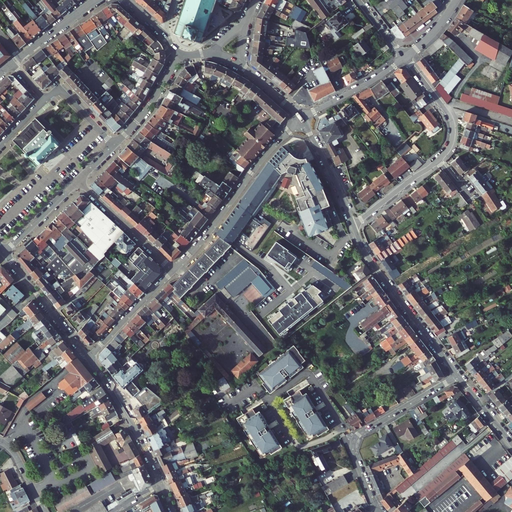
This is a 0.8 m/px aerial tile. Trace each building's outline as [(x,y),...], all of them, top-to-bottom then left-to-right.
[(44,15),(52,23),(63,14),(58,7),(53,11),(51,8),(49,10),(46,7),(48,5),(45,1),(40,5),(34,0),(30,0),(31,0),(39,9),(43,6),(48,12),(44,15)] [(44,0),(45,1),(48,5),(51,8),(53,11),(58,7),(59,6),(54,0),(44,0)] [(61,0),(59,2),(61,4),(59,6),(58,7),(63,14),(79,0),(61,0)] [(153,0),(146,8),(154,15),(161,8),(164,1),(164,0),(153,0)] [(168,0),(168,2),(164,1),(161,8),(154,15),(163,23),(166,23),(173,0),(168,0)] [(217,0),(187,0),(176,34),(183,36),(182,39),(188,42),(194,44),(194,42),(201,44),(217,1),(217,0)] [(239,14),(242,12),(243,9),(234,2),(232,6),(227,2),(227,0),(224,0),(223,5),(237,15),(239,14)] [(235,0),(234,2),(243,9),(245,6),(247,3),(242,0),(235,0)] [(277,4),(278,2),(284,5),(286,1),(284,0),(268,0),(266,4),(284,14),(286,10),(280,7),(281,6),(277,4)] [(320,0),(307,0),(321,21),(326,17),(329,15),(326,10),(324,7),(320,0)] [(332,0),(329,3),(324,7),(326,10),(337,2),(336,1),(337,0),(338,0),(343,5),(349,0),(332,0)] [(34,19),(43,30),(52,23),(44,15),(43,14),(39,17),(27,1),(23,4),(34,19)] [(438,9),(433,2),(424,9),(432,18),(438,13),(436,10),(438,9)] [(116,4),(113,4),(109,6),(115,14),(119,12),(123,16),(120,21),(124,27),(127,25),(134,17),(119,4),(116,4)] [(274,13),(289,20),(291,17),(290,17),(284,14),(266,4),(258,18),(269,22),(274,13)] [(406,14),(399,5),(393,10),(400,19),(406,14)] [(115,14),(109,6),(103,10),(112,21),(114,25),(118,23),(113,16),(115,14)] [(300,22),(306,11),(296,6),(290,17),(291,17),(296,20),(300,22)] [(463,7),(454,20),(465,26),(473,13),(463,7)] [(34,37),(26,27),(14,12),(10,8),(6,11),(22,30),(19,32),(28,42),(34,37)] [(418,14),(425,23),(432,18),(424,9),(418,14)] [(26,27),(34,37),(43,30),(34,19),(28,24),(17,10),(14,12),(26,27)] [(104,24),(105,26),(112,21),(103,10),(97,14),(104,24)] [(344,17),(340,13),(330,20),(331,23),(328,24),(333,30),(331,31),(337,39),(342,36),(338,30),(348,22),(345,17),(344,17)] [(104,24),(97,14),(92,17),(99,27),(104,24)] [(425,23),(418,14),(404,25),(411,34),(425,23)] [(99,27),(92,17),(82,24),(95,41),(97,40),(96,39),(101,34),(98,30),(100,28),(99,27)] [(137,31),(143,26),(134,17),(127,25),(133,32),(126,40),(128,41),(137,31)] [(313,31),(328,20),(326,17),(321,21),(312,28),(311,29),(313,31)] [(270,30),(268,30),(269,22),(258,18),(255,35),(276,38),(277,35),(275,35),(276,33),(270,32),(270,30)] [(311,29),(312,28),(307,26),(300,22),(296,20),(291,29),(297,30),(305,33),(311,29)] [(465,26),(454,20),(446,31),(454,37),(458,32),(461,35),(464,30),(470,33),(468,35),(474,39),(472,42),(478,45),(483,36),(465,26)] [(95,41),(82,24),(72,30),(83,45),(88,50),(96,44),(99,49),(109,41),(103,33),(101,34),(96,39),(97,40),(95,41)] [(360,36),(373,28),(371,24),(358,33),(360,36)] [(146,28),(143,25),(143,26),(137,31),(141,34),(146,28)] [(399,29),(397,27),(392,31),(398,39),(404,40),(411,34),(404,25),(399,29)] [(6,28),(13,38),(21,48),(28,42),(19,32),(16,35),(9,26),(6,28)] [(154,44),(157,40),(146,28),(141,34),(138,37),(141,39),(144,36),(147,38),(154,44)] [(83,45),(72,30),(66,34),(75,45),(77,47),(81,44),(82,45),(83,45)] [(287,46),(310,49),(306,36),(305,33),(297,30),(295,40),(288,39),(287,46)] [(60,38),(66,45),(70,50),(75,56),(77,55),(71,48),(75,45),(66,34),(60,38)] [(280,41),(280,38),(276,38),(255,35),(255,36),(254,42),(267,44),(267,40),(280,41)] [(473,61),(443,35),(439,41),(444,46),(460,60),(465,65),(470,70),(475,65),(472,62),(473,61)] [(483,36),(478,45),(475,50),(491,60),(502,46),(483,36)] [(58,50),(59,50),(66,45),(60,38),(53,43),(58,50)] [(154,44),(147,38),(144,41),(151,46),(154,44)] [(163,45),(162,44),(157,40),(154,44),(151,46),(154,49),(156,53),(156,59),(164,64),(166,59),(165,55),(164,47),(163,45)] [(369,50),(362,41),(354,47),(361,56),(369,50)] [(432,46),(437,52),(444,46),(439,41),(432,46)] [(0,64),(13,54),(2,42),(0,43),(0,64)] [(271,47),(271,44),(267,44),(254,42),(253,48),(273,51),(279,52),(279,48),(271,47)] [(65,58),(59,50),(58,50),(53,43),(47,46),(54,55),(56,54),(60,59),(61,58),(63,61),(61,63),(62,64),(67,60),(65,58)] [(389,49),(385,43),(378,48),(382,54),(389,49)] [(50,55),(51,57),(54,55),(47,46),(44,48),(46,51),(50,55)] [(437,52),(432,46),(426,51),(430,57),(437,52)] [(511,51),(502,46),(491,60),(507,67),(511,51)] [(43,61),(42,60),(50,55),(46,51),(44,48),(34,55),(37,60),(40,63),(43,61)] [(264,54),(273,56),(273,51),(253,48),(252,56),(263,58),(264,54)] [(69,54),(65,58),(67,60),(69,63),(75,56),(70,50),(68,52),(69,54)] [(420,56),(423,60),(416,65),(422,72),(429,66),(425,61),(430,57),(426,51),(420,56)] [(29,68),(35,62),(37,60),(34,55),(24,63),(24,67),(30,73),(32,71),(29,68)] [(265,67),(262,64),(263,58),(252,56),(250,64),(263,75),(271,66),(272,65),(277,59),(274,59),(272,61),(271,61),(265,67)] [(159,74),(163,67),(164,64),(156,59),(155,58),(152,63),(142,57),(140,61),(159,74)] [(281,60),(278,58),(277,59),(272,65),(275,67),(281,60)] [(338,60),(337,59),(327,65),(328,66),(323,69),(325,73),(330,70),(331,72),(341,66),(340,65),(345,62),(342,58),(338,60)] [(58,65),(62,70),(68,65),(70,64),(69,63),(67,60),(62,64),(61,63),(58,65)] [(202,66),(202,70),(202,74),(214,74),(218,64),(213,61),(208,60),(206,60),(206,66),(202,66)] [(447,76),(442,82),(440,84),(445,91),(456,77),(465,65),(460,60),(447,76)] [(158,76),(159,74),(140,61),(137,66),(147,73),(144,77),(154,83),(158,76)] [(51,67),(48,64),(43,68),(53,80),(56,76),(60,73),(62,70),(58,65),(56,62),(51,67)] [(186,66),(181,71),(179,74),(194,85),(194,81),(195,79),(195,80),(199,78),(198,74),(196,70),(193,63),(186,67),(186,66)] [(353,71),(338,80),(344,88),(358,81),(357,79),(362,76),(359,71),(367,66),(365,63),(353,71)] [(223,79),(229,68),(218,64),(214,74),(223,79)] [(62,70),(60,73),(60,74),(66,79),(74,71),(68,65),(62,70)] [(278,72),(274,69),(271,66),(263,75),(271,81),(278,72)] [(435,73),(429,66),(422,72),(427,79),(435,73)] [(43,67),(41,69),(33,76),(44,88),(49,84),(53,80),(43,68),(43,67)] [(323,69),(322,67),(313,71),(320,86),(308,92),(306,90),(305,92),(302,89),(292,100),(295,103),(299,106),(304,106),(309,106),(335,92),(325,73),(323,69)] [(231,84),(237,73),(229,68),(223,79),(221,82),(220,82),(229,87),(231,84)] [(406,71),(400,70),(382,82),(384,85),(388,82),(389,84),(397,78),(403,85),(411,79),(412,79),(406,71)] [(99,97),(74,71),(66,79),(78,92),(91,106),(99,97)] [(141,83),(150,89),(152,86),(154,83),(144,77),(134,71),(132,74),(130,73),(129,74),(137,81),(141,83)] [(285,79),(278,72),(271,81),(278,87),(285,79)] [(283,92),(290,83),(288,81),(294,74),(292,72),(285,79),(278,87),(283,92)] [(248,79),(247,78),(237,73),(231,84),(241,89),(248,79)] [(439,79),(435,73),(427,79),(432,85),(439,79)] [(16,75),(11,74),(9,75),(15,80),(14,81),(16,84),(17,82),(25,91),(20,97),(28,105),(32,100),(36,96),(16,75)] [(194,85),(179,74),(174,81),(190,91),(194,85)] [(15,80),(9,75),(3,81),(8,86),(11,84),(13,86),(16,84),(14,81),(15,80)] [(132,89),(144,100),(147,94),(150,89),(141,83),(137,87),(126,75),(122,79),(126,82),(132,89)] [(112,76),(103,84),(108,89),(111,86),(116,81),(112,76)] [(449,96),(462,81),(456,77),(445,91),(449,96)] [(295,78),(290,83),(283,92),(288,96),(300,83),(295,78)] [(247,93),(254,84),(248,79),(241,89),(239,94),(244,98),(247,93)] [(421,91),(420,92),(411,79),(403,85),(401,86),(413,102),(423,94),(421,91)] [(8,86),(3,81),(0,84),(0,88),(3,92),(8,86)] [(190,91),(174,81),(169,90),(187,101),(195,106),(200,98),(190,91)] [(139,105),(143,101),(144,100),(132,89),(126,82),(123,85),(133,97),(132,98),(139,105)] [(384,85),(382,82),(370,90),(373,95),(376,99),(388,90),(387,88),(384,85)] [(253,99),(261,89),(255,85),(254,84),(247,93),(250,95),(244,103),(248,106),(253,99)] [(387,88),(388,90),(391,93),(395,99),(401,95),(392,84),(387,88)] [(445,91),(440,84),(436,90),(448,105),(452,100),(449,96),(445,91)] [(482,101),(499,106),(501,98),(467,87),(464,95),(482,101)] [(0,100),(2,103),(5,100),(0,95),(0,94),(1,94),(6,99),(8,97),(3,92),(0,88),(0,100)] [(99,97),(91,106),(92,107),(95,109),(100,114),(107,107),(105,106),(108,102),(114,97),(110,92),(108,89),(99,97)] [(288,114),(270,97),(261,89),(253,99),(274,118),(269,124),(273,127),(278,121),(280,123),(288,114)] [(187,101),(169,90),(166,95),(166,96),(188,109),(195,113),(199,116),(201,113),(192,108),(185,104),(187,101)] [(366,115),(371,121),(380,131),(389,123),(370,101),(367,104),(363,98),(368,96),(369,97),(373,95),(370,90),(360,95),(359,94),(352,98),(366,115)] [(387,97),(400,114),(404,110),(395,99),(391,93),(387,97)] [(420,111),(430,103),(423,94),(413,102),(412,103),(419,112),(420,111)] [(461,102),(480,108),(482,101),(464,95),(463,95),(461,102)] [(23,111),(28,105),(20,97),(18,96),(13,101),(15,103),(23,111)] [(188,109),(166,96),(163,101),(161,104),(173,110),(178,112),(180,110),(186,113),(188,109)] [(127,103),(135,110),(139,105),(132,98),(130,99),(132,101),(130,103),(128,102),(127,103)] [(0,107),(14,121),(17,118),(9,110),(2,103),(0,100),(0,107)] [(499,106),(482,101),(480,108),(499,114),(501,107),(499,106)] [(100,114),(115,130),(118,127),(125,120),(114,109),(108,102),(105,106),(107,107),(100,114)] [(23,111),(15,103),(9,110),(17,118),(23,111)] [(135,110),(127,103),(122,108),(130,115),(135,110)] [(173,110),(161,104),(161,105),(155,113),(173,123),(196,136),(203,125),(198,122),(193,130),(179,122),(181,118),(183,115),(178,112),(173,110)] [(348,107),(346,106),(337,113),(341,118),(342,119),(345,116),(349,121),(357,114),(358,115),(360,114),(354,107),(353,107),(351,105),(348,107)] [(0,112),(1,111),(3,113),(1,115),(11,125),(14,121),(0,107),(0,112)] [(114,109),(125,120),(130,115),(122,108),(120,111),(119,112),(117,110),(118,109),(116,107),(114,109)] [(499,114),(511,118),(511,110),(501,107),(499,114)] [(419,119),(423,116),(420,111),(419,112),(410,118),(414,123),(417,121),(419,119)] [(431,115),(429,112),(423,116),(419,119),(421,123),(422,122),(430,133),(431,132),(433,135),(439,130),(437,127),(439,126),(431,115)] [(0,121),(7,129),(11,125),(1,115),(0,113),(0,121)] [(161,131),(165,123),(171,126),(173,123),(155,113),(147,122),(161,131)] [(341,118),(337,113),(326,119),(327,122),(333,119),(334,122),(339,120),(341,118)] [(465,113),(462,121),(467,123),(485,128),(486,124),(476,120),(477,117),(465,113)] [(50,129),(37,116),(14,139),(27,151),(26,153),(29,156),(30,155),(40,164),(50,153),(62,142),(52,132),(53,130),(52,129),(50,129)] [(318,120),(316,128),(317,131),(334,122),(333,119),(327,122),(326,119),(324,117),(318,120)] [(165,136),(166,134),(161,131),(147,122),(144,125),(155,133),(158,136),(159,133),(161,134),(162,134),(165,136)] [(271,133),(274,129),(273,127),(269,124),(267,122),(263,126),(260,123),(253,131),(250,128),(244,135),(247,138),(236,151),(250,163),(275,135),(271,133)] [(344,162),(345,167),(351,163),(345,152),(340,155),(339,152),(337,152),(335,146),(344,141),(334,122),(317,131),(331,158),(333,162),(342,158),(344,162)] [(485,128),(467,123),(465,131),(480,135),(481,131),(487,133),(488,129),(485,128)] [(172,143),(164,137),(163,137),(162,138),(158,136),(155,133),(144,125),(140,129),(139,130),(152,139),(170,153),(177,141),(174,139),(172,143)] [(148,144),(152,139),(139,130),(136,134),(135,135),(148,144)] [(362,142),(353,130),(349,133),(358,144),(362,142)] [(480,135),(465,131),(462,138),(477,142),(478,139),(483,141),(484,137),(480,135)] [(148,144),(135,135),(132,138),(145,148),(148,144)] [(206,148),(209,145),(197,137),(195,141),(206,148)] [(139,155),(145,148),(132,138),(130,140),(126,145),(139,155)] [(462,138),(458,150),(468,154),(471,144),(486,150),(488,146),(477,142),(462,138)] [(158,153),(166,159),(170,153),(152,139),(148,144),(158,152),(158,153)] [(411,148),(406,142),(396,150),(401,156),(411,148)] [(139,155),(126,145),(124,147),(120,152),(118,154),(129,163),(132,166),(135,163),(138,160),(149,169),(152,165),(142,157),(139,155)] [(295,183),(298,192),(300,196),(298,197),(299,201),(297,202),(307,231),(332,222),(327,209),(326,210),(325,207),(326,207),(325,203),(329,202),(323,186),(325,185),(309,159),(307,160),(304,157),(301,158),(298,159),(296,158),(292,157),(281,147),(267,162),(236,205),(251,216),(277,181),(282,182),(285,186),(290,183),(295,183)] [(250,163),(236,151),(235,149),(228,157),(233,160),(245,169),(250,163)] [(125,168),(129,163),(118,154),(113,159),(125,168)] [(144,157),(143,156),(142,157),(152,165),(171,177),(176,167),(168,161),(165,168),(145,155),(144,157)] [(403,172),(410,167),(409,165),(402,157),(386,169),(394,179),(402,173),(398,168),(399,167),(403,172)] [(336,166),(344,162),(342,158),(333,162),(335,166),(336,166)] [(455,170),(463,164),(458,158),(450,164),(455,170)] [(125,168),(113,159),(105,168),(116,177),(117,178),(132,190),(136,185),(119,171),(120,169),(123,172),(125,171),(126,170),(125,168)] [(149,169),(138,160),(135,163),(146,172),(149,169)] [(241,174),(245,169),(233,160),(231,163),(232,164),(231,165),(233,167),(232,167),(241,174)] [(338,171),(345,167),(344,162),(336,166),(338,171)] [(138,171),(134,176),(140,180),(146,172),(135,163),(132,166),(138,171)] [(463,164),(455,170),(459,175),(467,169),(463,164)] [(117,178),(116,177),(105,168),(97,177),(111,188),(111,189),(116,184),(118,185),(117,187),(124,192),(125,190),(130,193),(132,190),(117,178)] [(469,177),(468,177),(473,184),(480,178),(474,170),(467,175),(469,177)] [(438,183),(446,177),(441,171),(433,177),(438,183)] [(231,188),(238,178),(230,172),(222,182),(230,188),(231,188)] [(219,186),(205,174),(197,183),(206,189),(207,188),(214,194),(219,186)] [(383,174),(368,186),(374,193),(385,184),(386,185),(390,182),(383,174)] [(480,178),(473,184),(477,190),(485,184),(487,182),(489,181),(484,175),(480,178)] [(111,188),(97,177),(96,178),(94,181),(105,191),(106,190),(108,192),(108,191),(111,193),(113,190),(111,189),(111,188)] [(442,189),(450,183),(446,177),(438,183),(442,189)] [(92,183),(90,185),(102,197),(108,192),(106,190),(105,191),(94,181),(92,183)] [(219,186),(214,194),(222,200),(231,188),(230,188),(222,182),(219,186)] [(442,189),(447,195),(455,189),(450,183),(442,189)] [(485,184),(477,190),(481,195),(490,190),(485,184)] [(431,193),(426,185),(416,192),(422,199),(431,193)] [(374,193),(368,186),(358,195),(364,203),(375,194),(374,193)] [(206,189),(204,192),(205,193),(205,194),(208,196),(210,197),(211,197),(214,194),(207,188),(206,189)] [(499,204),(493,194),(495,193),(492,189),(490,190),(481,195),(493,213),(499,209),(501,212),(505,209),(505,207),(502,202),(499,204)] [(108,192),(102,197),(105,199),(110,195),(111,193),(108,191),(108,192)] [(422,199),(416,192),(410,196),(416,204),(422,199)] [(450,198),(454,203),(455,202),(462,198),(458,193),(452,197),(450,198)] [(84,194),(80,194),(78,197),(67,207),(64,210),(83,230),(94,242),(88,247),(91,251),(100,260),(105,256),(103,252),(112,243),(123,232),(84,194)] [(211,197),(210,197),(205,203),(214,210),(222,200),(214,194),(211,197)] [(110,195),(105,199),(111,205),(117,198),(116,197),(114,199),(112,197),(112,196),(111,195),(110,196),(110,195)] [(117,198),(111,205),(119,212),(123,207),(121,205),(117,201),(118,199),(117,198)] [(395,206),(401,214),(403,216),(410,211),(402,201),(395,206)] [(457,206),(455,207),(458,210),(467,205),(464,201),(457,206)] [(123,207),(119,212),(125,217),(131,211),(127,208),(131,203),(129,202),(125,205),(123,207)] [(205,209),(205,210),(211,215),(214,210),(205,203),(204,202),(202,205),(205,209)] [(190,222),(199,230),(208,219),(194,206),(193,207),(187,203),(186,204),(197,213),(193,218),(179,207),(177,210),(179,212),(179,213),(190,222)] [(131,211),(125,217),(135,227),(140,221),(135,215),(141,209),(136,205),(131,211)] [(236,205),(215,234),(219,237),(230,245),(234,241),(250,253),(270,224),(262,219),(259,222),(251,216),(236,205)] [(384,211),(392,221),(401,214),(395,206),(390,210),(388,208),(384,211)] [(83,230),(64,210),(58,216),(67,226),(72,231),(76,228),(80,232),(83,230)] [(468,210),(460,215),(470,231),(479,225),(471,213),(470,213),(468,210)] [(147,222),(139,231),(142,234),(150,225),(152,224),(154,226),(156,227),(162,221),(152,211),(150,214),(151,216),(150,218),(152,219),(154,221),(153,222),(151,220),(148,223),(147,222)] [(140,221),(135,227),(139,231),(147,222),(148,223),(151,220),(152,219),(150,218),(151,216),(150,214),(148,213),(140,221)] [(67,226),(58,216),(52,222),(70,241),(85,257),(94,266),(100,260),(91,251),(88,247),(78,238),(77,236),(76,235),(73,238),(65,229),(67,226)] [(388,224),(382,216),(376,221),(382,229),(388,224)] [(382,229),(376,221),(370,226),(376,234),(382,229)] [(70,241),(52,222),(42,231),(49,239),(61,250),(65,246),(70,241)] [(199,230),(190,222),(180,234),(189,242),(199,230)] [(153,229),(145,237),(152,243),(163,233),(168,226),(166,224),(157,234),(153,229)] [(150,225),(142,234),(145,237),(153,229),(156,227),(154,226),(152,227),(150,225)] [(78,238),(88,247),(94,242),(83,230),(80,232),(77,236),(78,238)] [(49,239),(42,231),(33,240),(45,252),(48,256),(50,257),(53,261),(59,255),(56,253),(52,257),(50,255),(54,250),(46,242),(49,239)] [(170,237),(174,232),(173,231),(167,236),(163,233),(152,243),(158,249),(166,241),(170,237)] [(392,244),(389,245),(390,246),(396,242),(400,247),(416,237),(411,231),(392,244)] [(122,257),(135,243),(123,232),(112,243),(114,245),(116,242),(117,243),(116,244),(117,245),(114,248),(122,257)] [(179,236),(174,232),(170,237),(175,242),(175,241),(179,236)] [(367,245),(371,250),(380,244),(388,238),(385,233),(382,235),(367,245)] [(180,252),(186,246),(189,242),(180,234),(179,236),(175,241),(178,243),(179,245),(176,248),(180,252)] [(219,237),(192,265),(202,275),(205,272),(206,274),(209,271),(207,270),(221,256),(223,257),(225,255),(223,253),(229,247),(230,245),(219,237)] [(388,238),(380,244),(371,250),(375,255),(384,249),(385,248),(389,245),(392,244),(388,238)] [(45,252),(33,240),(26,247),(36,259),(41,254),(47,260),(50,257),(48,256),(45,252)] [(86,274),(90,270),(94,266),(85,257),(70,241),(65,246),(70,251),(62,259),(74,271),(77,274),(82,279),(86,274)] [(164,255),(171,246),(166,241),(158,249),(164,255)] [(384,249),(375,255),(379,260),(399,247),(400,247),(396,242),(390,246),(389,245),(385,248),(384,249)] [(275,243),(265,257),(286,271),(296,257),(275,243)] [(161,268),(138,246),(127,258),(139,270),(130,281),(142,293),(161,273),(161,268)] [(170,261),(173,261),(180,252),(176,248),(174,250),(171,246),(164,255),(170,261)] [(36,259),(26,247),(22,252),(33,265),(35,263),(32,260),(33,259),(36,262),(37,261),(39,263),(39,262),(36,259)] [(399,247),(379,260),(388,273),(392,279),(398,275),(392,265),(395,263),(392,257),(401,251),(399,247)] [(19,254),(18,259),(31,275),(42,265),(40,262),(39,262),(39,263),(37,261),(36,262),(35,263),(33,265),(22,252),(19,254)] [(46,273),(44,275),(36,281),(42,288),(50,282),(53,279),(55,278),(60,283),(61,285),(62,284),(63,283),(74,279),(77,274),(74,271),(62,259),(59,255),(53,261),(50,265),(46,269),(48,271),(46,273)] [(120,262),(115,256),(110,261),(116,267),(120,262)] [(250,266),(245,260),(217,286),(218,288),(221,291),(224,289),(250,266)] [(340,278),(315,261),(311,267),(346,291),(351,286),(344,281),(340,278)] [(426,273),(427,275),(445,265),(444,262),(426,273)] [(42,265),(31,275),(36,281),(44,275),(40,271),(42,269),(46,273),(48,271),(46,269),(42,265)] [(202,275),(192,265),(184,274),(187,277),(185,280),(191,286),(192,288),(193,288),(191,286),(202,275)] [(252,265),(251,265),(250,266),(224,289),(227,293),(224,295),(229,300),(232,298),(233,300),(242,292),(251,284),(262,275),(255,267),(252,265)] [(369,272),(363,265),(352,274),(357,282),(369,272)] [(0,292),(2,294),(15,280),(7,270),(0,278),(0,279),(6,285),(0,291),(0,292)] [(84,293),(97,277),(90,270),(86,274),(82,279),(77,274),(74,279),(63,283),(65,285),(66,287),(75,283),(81,290),(83,292),(84,293)] [(119,275),(128,284),(125,287),(137,298),(142,293),(130,281),(121,272),(119,275)] [(185,280),(187,277),(184,274),(171,287),(175,290),(173,291),(172,292),(179,299),(180,298),(181,297),(189,289),(190,290),(192,288),(191,286),(185,280)] [(415,274),(408,278),(397,285),(401,291),(412,284),(410,281),(416,277),(415,274)] [(265,279),(262,275),(251,284),(265,300),(275,291),(265,279)] [(364,288),(374,280),(371,275),(353,289),(357,293),(359,291),(364,288)] [(53,285),(50,282),(42,288),(47,295),(60,285),(61,285),(60,283),(55,278),(53,279),(55,279),(57,282),(53,285)] [(112,279),(109,281),(123,294),(133,303),(137,298),(125,287),(123,289),(112,279)] [(367,292),(377,284),(374,280),(364,288),(359,291),(361,294),(366,290),(367,292)] [(419,280),(412,284),(401,291),(404,295),(414,289),(415,289),(413,286),(420,282),(419,280)] [(61,285),(60,285),(47,295),(52,301),(60,295),(65,291),(62,288),(65,287),(67,289),(68,289),(66,287),(65,285),(63,283),(62,284),(61,285)] [(171,287),(169,284),(168,286),(161,292),(169,300),(175,306),(179,303),(186,310),(188,308),(179,299),(172,292),(173,291),(175,290),(171,287)] [(370,296),(380,288),(377,284),(367,292),(362,295),(364,297),(369,294),(370,296)] [(415,289),(414,289),(404,295),(407,300),(426,290),(424,287),(422,285),(415,289)] [(19,291),(14,286),(4,296),(7,298),(8,296),(11,299),(19,291)] [(279,312),(268,321),(280,336),(289,329),(288,327),(299,319),(300,320),(323,302),(317,295),(321,292),(312,286),(305,291),(304,290),(278,311),(279,312)] [(373,299),(383,292),(380,288),(370,296),(366,300),(367,301),(372,298),(373,299)] [(113,289),(111,291),(116,296),(128,308),(133,303),(123,294),(121,297),(113,289)] [(419,297),(427,292),(426,290),(407,300),(411,306),(421,300),(419,297)] [(25,296),(19,291),(11,299),(15,302),(13,304),(14,306),(16,307),(17,306),(22,300),(25,296)] [(169,300),(161,292),(154,299),(162,307),(168,314),(170,312),(167,309),(168,308),(164,304),(169,300)] [(380,309),(389,301),(383,292),(373,299),(371,300),(375,305),(376,304),(380,309)] [(62,298),(54,304),(58,309),(74,295),(73,294),(70,296),(67,294),(62,298)] [(54,304),(62,298),(60,295),(52,301),(54,304)] [(0,317),(5,312),(7,314),(12,308),(0,296),(0,317)] [(113,300),(115,301),(118,304),(125,311),(128,308),(116,296),(114,298),(113,300)] [(204,319),(214,310),(253,352),(258,357),(266,350),(215,296),(195,314),(194,315),(196,317),(197,316),(199,314),(204,319)] [(431,297),(422,302),(421,300),(411,306),(415,311),(433,300),(431,297)] [(162,307),(154,299),(146,306),(158,319),(161,322),(165,326),(167,324),(161,318),(162,317),(157,311),(162,307)] [(438,302),(436,299),(433,300),(415,311),(420,317),(430,312),(428,310),(431,308),(430,306),(438,302)] [(41,311),(33,301),(22,313),(23,315),(25,314),(29,318),(27,319),(28,321),(41,311)] [(389,314),(395,309),(389,301),(380,309),(378,310),(384,317),(386,316),(384,313),(387,311),(389,314)] [(74,306),(72,302),(66,307),(68,311),(67,312),(68,313),(67,314),(68,316),(69,315),(70,316),(81,306),(78,302),(74,306)] [(95,304),(88,315),(91,317),(99,307),(95,304)] [(125,311),(118,304),(114,308),(121,315),(125,311)] [(158,319),(146,306),(142,310),(148,317),(154,323),(158,319)] [(114,308),(112,311),(113,312),(119,318),(121,315),(114,308)] [(399,315),(398,314),(395,309),(389,314),(386,316),(387,318),(386,319),(389,323),(394,320),(399,315)] [(145,320),(148,317),(142,310),(137,314),(146,323),(149,327),(151,325),(145,320)] [(384,317),(378,310),(359,324),(365,332),(373,326),(378,322),(384,317)] [(434,312),(433,310),(430,312),(420,317),(424,322),(440,314),(438,311),(434,312)] [(33,326),(45,317),(41,311),(28,321),(17,329),(19,331),(27,325),(29,329),(33,326)] [(85,320),(79,312),(72,318),(72,319),(72,320),(73,323),(74,322),(77,321),(79,324),(85,320)] [(115,322),(119,318),(113,312),(109,316),(115,322)] [(138,330),(146,323),(137,314),(130,321),(138,330)] [(185,329),(183,331),(186,335),(189,332),(202,321),(204,319),(199,314),(197,316),(196,317),(197,318),(185,329)] [(439,318),(441,316),(440,314),(424,322),(428,327),(437,323),(441,321),(439,318)] [(392,325),(402,318),(399,315),(394,320),(389,323),(383,328),(379,330),(381,333),(392,325)] [(109,316),(103,323),(104,324),(109,328),(115,322),(109,316)] [(49,322),(45,317),(33,326),(37,331),(49,322)] [(387,333),(404,321),(402,318),(392,325),(393,327),(386,332),(387,333)] [(446,318),(441,321),(437,323),(428,327),(432,333),(441,328),(449,324),(446,318)] [(288,327),(289,329),(300,320),(299,319),(288,327)] [(89,320),(78,334),(82,340),(90,330),(95,325),(95,324),(89,320)] [(138,330),(130,321),(126,325),(134,333),(136,335),(138,333),(143,338),(145,337),(141,333),(138,330)] [(397,332),(407,325),(404,321),(387,333),(383,336),(386,339),(391,336),(397,332)] [(473,326),(471,321),(464,325),(467,330),(473,326)] [(43,335),(53,327),(49,322),(37,331),(32,334),(32,338),(35,342),(38,339),(36,337),(41,333),(43,335)] [(376,331),(382,326),(378,322),(373,326),(376,331)] [(104,324),(96,334),(99,338),(109,328),(104,324)] [(132,336),(134,333),(126,325),(122,330),(128,336),(140,349),(144,346),(141,343),(140,342),(138,343),(132,336)] [(389,349),(413,333),(407,325),(397,332),(401,337),(394,341),(391,336),(386,339),(380,343),(386,352),(389,349)] [(39,348),(57,333),(53,327),(43,335),(45,339),(40,343),(38,339),(35,342),(39,348)] [(1,331),(7,337),(10,334),(5,328),(1,331)] [(90,330),(82,340),(87,345),(91,345),(98,338),(90,330)] [(122,330),(118,334),(124,340),(128,336),(122,330)] [(10,334),(15,340),(19,336),(15,331),(10,334)] [(151,339),(144,331),(141,333),(145,337),(146,338),(148,341),(151,339)] [(500,331),(489,338),(493,343),(496,342),(509,332),(507,331),(502,334),(500,331)] [(200,345),(189,332),(186,335),(197,347),(200,345)] [(455,333),(446,338),(450,346),(459,341),(462,339),(463,339),(459,332),(456,334),(455,333)] [(496,342),(493,343),(496,347),(511,335),(509,332),(496,342)] [(51,347),(62,339),(57,333),(39,348),(32,353),(38,360),(40,362),(45,358),(39,351),(41,349),(42,350),(49,344),(51,347)] [(408,345),(418,338),(413,333),(389,349),(393,355),(397,353),(395,349),(400,346),(400,347),(406,343),(408,345)] [(7,337),(3,340),(0,342),(0,351),(1,352),(15,340),(10,334),(7,337)] [(121,343),(124,340),(118,334),(115,337),(121,343)] [(99,356),(99,361),(102,364),(113,352),(119,346),(119,345),(121,343),(115,337),(111,342),(112,344),(109,347),(108,346),(99,356)] [(427,350),(418,338),(408,345),(417,357),(427,350)] [(459,341),(450,346),(457,357),(468,350),(462,339),(459,341)] [(26,352),(17,342),(2,354),(8,361),(12,365),(17,361),(26,352)] [(38,360),(32,353),(39,348),(35,342),(28,347),(29,349),(26,352),(17,361),(24,369),(27,367),(28,368),(38,360)] [(57,347),(57,349),(49,355),(54,361),(69,348),(64,342),(57,347)] [(113,352),(102,364),(107,370),(117,360),(118,360),(115,356),(121,350),(120,349),(121,347),(119,345),(119,346),(113,352)] [(476,355),(463,365),(467,370),(487,354),(492,351),(489,347),(484,351),(483,350),(478,353),(477,352),(475,354),(476,355)] [(67,366),(76,357),(69,348),(54,361),(44,369),(46,371),(46,372),(47,371),(52,367),(53,368),(58,364),(59,366),(64,362),(67,366)] [(307,362),(296,348),(261,374),(263,377),(261,379),(265,384),(264,385),(272,395),(288,382),(288,381),(291,379),(292,379),(295,377),(294,376),(301,370),(302,372),(305,369),(303,366),(307,362)] [(211,356),(206,350),(203,353),(208,359),(211,356)] [(430,356),(431,355),(427,350),(417,357),(415,359),(410,362),(403,367),(400,369),(401,372),(411,365),(416,373),(424,367),(433,362),(434,361),(430,356)] [(1,352),(0,351),(0,360),(1,361),(3,360),(6,363),(8,361),(2,354),(1,352)] [(117,360),(107,370),(112,376),(130,360),(131,357),(132,357),(129,354),(119,363),(117,360)] [(257,361),(250,354),(236,367),(231,371),(238,379),(257,361)] [(487,354),(467,370),(471,375),(480,368),(483,366),(487,362),(486,360),(490,357),(487,354)] [(208,359),(223,376),(233,387),(236,384),(228,375),(211,356),(208,359)] [(410,362),(408,359),(406,356),(398,361),(390,367),(394,373),(400,369),(403,367),(410,362)] [(67,366),(64,367),(70,373),(77,367),(77,366),(78,365),(81,363),(76,357),(67,366)] [(145,387),(139,392),(130,381),(142,371),(142,370),(143,367),(142,366),(140,365),(138,366),(131,357),(130,360),(112,376),(124,391),(126,390),(132,398),(134,397),(142,407),(141,408),(140,407),(134,411),(138,420),(147,414),(156,409),(156,407),(158,406),(163,402),(145,387)] [(38,360),(28,368),(29,370),(34,367),(36,369),(42,365),(40,362),(38,360)] [(436,366),(433,362),(424,367),(427,372),(436,366)] [(83,372),(83,371),(83,370),(80,366),(78,365),(77,366),(77,367),(70,373),(64,378),(65,379),(63,380),(66,384),(83,372)] [(480,368),(471,375),(476,381),(493,368),(491,365),(486,369),(483,366),(480,368)] [(436,366),(427,372),(428,373),(418,380),(421,383),(431,377),(430,376),(439,371),(436,366)] [(16,370),(22,376),(29,370),(28,368),(27,367),(24,369),(21,371),(18,367),(16,370)] [(493,368),(476,381),(481,387),(489,380),(487,378),(493,372),(492,372),(495,370),(493,368)] [(6,393),(13,383),(22,376),(16,370),(4,382),(0,380),(0,394),(3,396),(6,393)] [(63,380),(62,382),(60,383),(59,384),(59,387),(61,390),(66,391),(70,397),(76,392),(72,386),(87,374),(83,370),(83,371),(83,372),(66,384),(63,380)] [(46,371),(38,378),(41,381),(44,385),(52,378),(47,371),(46,372),(46,371)] [(431,385),(443,377),(439,371),(430,376),(431,377),(421,383),(416,386),(417,389),(429,382),(431,385)] [(87,374),(72,386),(76,392),(93,379),(89,373),(87,375),(87,374)] [(489,380),(481,387),(485,392),(493,386),(491,383),(500,376),(498,373),(489,380)] [(70,397),(68,399),(66,401),(69,404),(85,392),(87,396),(99,387),(93,379),(76,392),(70,397)] [(25,392),(17,398),(24,402),(44,385),(41,381),(26,394),(25,392)] [(456,387),(452,386),(443,392),(444,394),(437,399),(439,402),(459,390),(456,387)] [(488,395),(492,401),(500,395),(496,389),(488,395)] [(103,392),(101,390),(91,397),(81,405),(84,410),(105,396),(103,392)] [(410,390),(403,394),(406,399),(413,395),(410,390)] [(42,393),(26,406),(30,412),(46,398),(42,393)] [(300,393),(284,403),(307,440),(310,438),(312,440),(318,437),(319,438),(329,432),(318,414),(317,414),(315,410),(316,410),(313,406),(312,407),(308,400),(309,399),(307,396),(303,398),(300,393)] [(497,407),(505,400),(500,395),(492,401),(497,407)] [(95,409),(108,401),(105,396),(84,410),(81,405),(67,415),(71,420),(74,417),(75,418),(84,411),(86,414),(90,412),(95,409)] [(446,415),(444,417),(446,419),(462,406),(462,405),(463,404),(461,402),(460,402),(456,399),(449,404),(452,407),(449,409),(448,408),(444,412),(446,415)] [(505,400),(497,407),(501,412),(511,402),(511,399),(508,402),(506,400),(505,400)] [(90,418),(111,406),(108,401),(95,409),(90,412),(92,415),(85,419),(86,420),(90,418)] [(511,402),(501,412),(504,417),(511,410),(511,402)] [(105,423),(117,417),(111,406),(90,418),(91,420),(95,417),(96,418),(101,415),(105,423)] [(354,415),(348,406),(344,409),(350,418),(354,415)] [(462,406),(446,419),(448,422),(455,416),(456,418),(459,416),(461,420),(469,414),(466,410),(466,409),(464,406),(463,407),(462,406)] [(0,425),(5,428),(12,415),(0,408),(0,425)] [(408,413),(413,420),(417,417),(412,410),(408,413)] [(147,414),(138,420),(142,428),(158,418),(164,414),(162,411),(156,415),(155,414),(149,418),(147,414)] [(254,412),(238,422),(261,459),(264,457),(265,460),(271,456),(272,457),(283,451),(272,433),(271,433),(269,430),(269,429),(267,426),(266,426),(261,419),(263,418),(261,415),(257,417),(254,412)] [(366,412),(360,416),(365,425),(375,418),(372,414),(369,416),(368,416),(366,412)] [(475,431),(485,423),(478,415),(468,423),(475,431)] [(421,423),(417,417),(413,420),(417,426),(421,423)] [(158,418),(142,428),(144,432),(161,421),(158,418)] [(347,423),(354,432),(363,427),(356,418),(347,423)] [(161,421),(144,432),(147,438),(157,432),(155,428),(162,423),(161,421)] [(408,421),(393,429),(397,438),(404,435),(408,442),(417,437),(408,421)] [(114,437),(108,428),(84,443),(86,445),(90,453),(102,474),(106,471),(111,468),(100,447),(114,437)] [(157,432),(147,438),(153,452),(171,443),(169,438),(167,438),(165,434),(166,434),(164,430),(163,430),(162,429),(157,432)] [(119,446),(121,446),(129,460),(133,459),(139,456),(128,436),(126,437),(123,432),(122,432),(121,431),(118,433),(119,434),(115,436),(117,439),(115,439),(117,443),(118,442),(119,443),(118,444),(119,446)] [(455,444),(460,440),(455,435),(451,439),(455,444)] [(380,443),(371,448),(376,457),(392,447),(386,436),(382,438),(383,441),(380,443)] [(171,443),(153,452),(157,458),(172,452),(170,448),(184,441),(182,437),(171,443)] [(439,449),(447,442),(444,438),(436,445),(439,449)] [(447,442),(439,449),(420,466),(425,471),(455,444),(451,439),(447,442)] [(172,452),(157,458),(161,467),(169,464),(188,461),(193,460),(198,457),(193,444),(186,447),(180,449),(172,452)] [(402,453),(398,446),(393,449),(397,456),(402,453)] [(327,470),(318,453),(313,456),(322,473),(327,470)] [(364,468),(379,503),(384,498),(374,475),(373,472),(397,462),(399,464),(409,476),(415,471),(410,463),(412,461),(410,458),(407,460),(402,453),(397,456),(396,456),(364,468)] [(464,454),(463,454),(432,480),(437,485),(468,459),(464,454)] [(120,468),(129,464),(130,466),(141,461),(139,456),(133,459),(129,460),(119,465),(120,468)] [(511,458),(510,456),(495,470),(500,475),(505,482),(511,475),(511,458)] [(460,474),(479,496),(461,511),(471,511),(487,499),(495,491),(505,482),(500,475),(490,484),(468,459),(437,485),(417,501),(422,507),(460,474)] [(121,470),(124,475),(128,473),(143,466),(141,461),(130,466),(121,470)] [(178,467),(188,463),(188,461),(169,464),(161,467),(165,476),(179,470),(178,467)] [(397,462),(373,472),(374,475),(399,464),(397,462)] [(116,502),(106,509),(107,511),(152,484),(143,466),(128,473),(130,476),(127,477),(130,483),(133,482),(136,489),(128,494),(127,493),(122,495),(123,497),(116,502)] [(420,466),(415,471),(409,476),(388,495),(390,497),(395,492),(398,496),(425,471),(420,466)] [(3,483),(7,490),(10,488),(17,484),(14,480),(13,480),(7,468),(0,472),(0,479),(2,483),(3,483)] [(187,471),(180,473),(179,470),(165,476),(166,477),(168,481),(174,478),(175,479),(178,478),(188,474),(187,471)] [(103,477),(89,485),(93,493),(115,480),(111,473),(108,475),(106,471),(102,474),(103,477)] [(346,484),(342,476),(321,489),(325,497),(346,484)] [(413,505),(417,501),(437,485),(432,480),(409,499),(413,505)] [(185,483),(181,484),(180,481),(169,485),(173,493),(183,489),(190,486),(194,485),(193,484),(192,484),(191,483),(186,486),(185,483)] [(202,488),(200,482),(194,485),(196,490),(202,488)] [(10,488),(15,498),(17,497),(26,492),(23,486),(22,486),(20,483),(17,484),(10,488)] [(61,511),(89,496),(84,487),(54,504),(58,511),(61,511)] [(188,491),(184,492),(183,489),(173,493),(176,499),(187,494),(189,493),(188,491)] [(495,491),(487,499),(471,511),(481,511),(499,495),(495,491)] [(15,498),(14,499),(16,504),(19,502),(21,505),(15,508),(17,511),(30,504),(28,500),(30,500),(26,492),(17,497),(15,498)] [(199,499),(191,502),(187,494),(176,499),(180,509),(200,501),(199,499)] [(389,511),(393,508),(386,500),(390,497),(388,495),(384,498),(379,503),(379,504),(386,511),(389,511)] [(156,497),(153,496),(135,507),(137,510),(134,511),(132,509),(126,511),(141,511),(142,511),(152,504),(158,501),(156,497)] [(204,507),(201,500),(200,501),(180,509),(181,511),(194,511),(200,510),(204,507)] [(152,511),(160,511),(162,511),(158,501),(152,504),(142,511),(141,511),(145,511),(148,510),(148,509),(150,508),(152,511)] [(403,502),(397,506),(402,511),(404,511),(407,510),(409,509),(403,502)]
